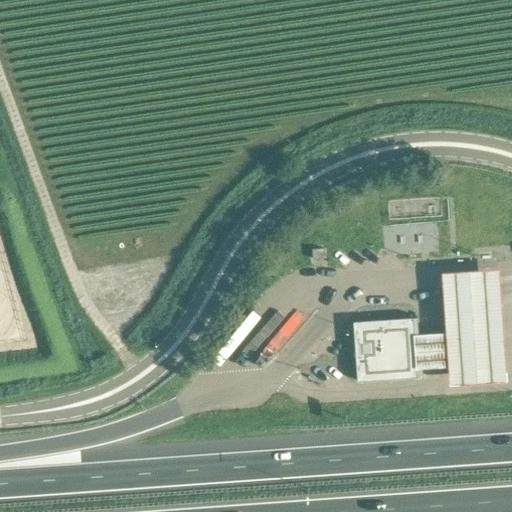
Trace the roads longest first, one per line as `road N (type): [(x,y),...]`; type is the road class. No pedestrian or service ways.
road 1 (unclassified): [(0,426),(89,415),(154,377),(193,339),(247,244),(328,180),(421,154),(511,167)]
road 2 (motorway): [(511,447),(0,483)]
road 3 (motorway): [(178,407),(139,430),(0,456)]
road 4 (motorway): [(348,511),(511,500)]
